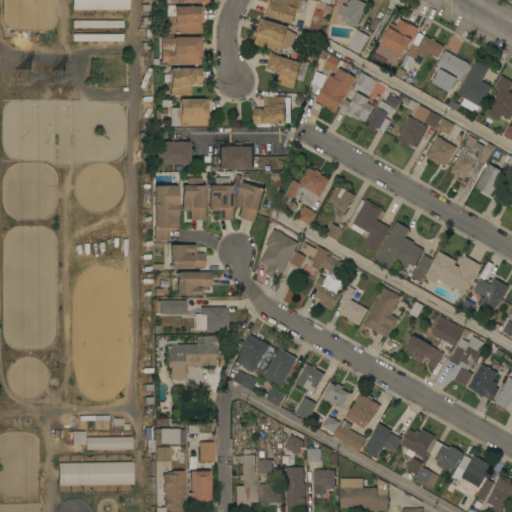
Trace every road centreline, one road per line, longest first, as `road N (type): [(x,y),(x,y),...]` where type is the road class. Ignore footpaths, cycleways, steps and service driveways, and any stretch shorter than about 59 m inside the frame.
road 1 (residential): [(176,134),(308,134),(511,248)]
road 2 (residential): [(242,257),(268,311),(511,445)]
road 3 (residential): [(228,386),(223,511)]
